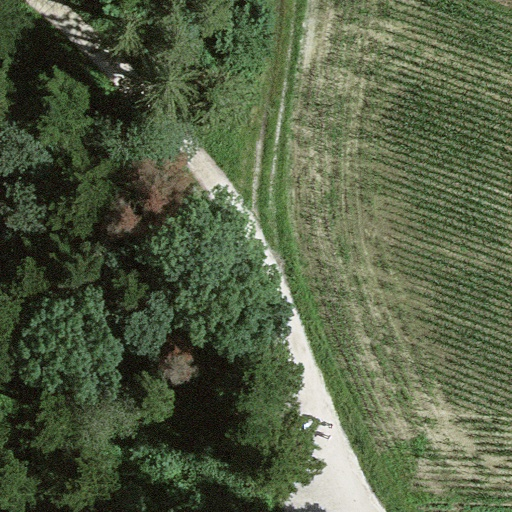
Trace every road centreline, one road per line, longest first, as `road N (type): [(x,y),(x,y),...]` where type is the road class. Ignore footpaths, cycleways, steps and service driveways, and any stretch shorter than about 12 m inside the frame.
road 1 (track): [(54,0),(141,73),(254,261),(365,511)]
road 2 (track): [(254,261),(282,0)]
